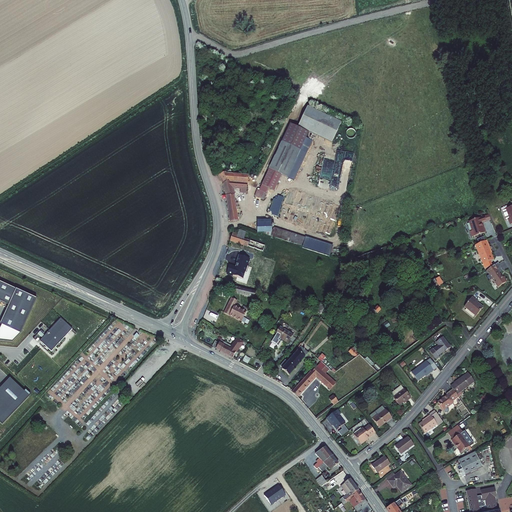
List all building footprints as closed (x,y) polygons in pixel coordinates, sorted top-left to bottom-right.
[(310,105),(300,125),(334,141),(344,120),(310,105)] [(207,135),(218,140),(220,135),(214,133),(215,131),(213,130),(219,113),(213,111),(206,128),(209,130),(207,135)] [(231,129),(236,131),(241,121),(235,118),(231,129)] [(346,130),(348,138),(354,136),(353,128),(346,130)] [(309,152),(285,140),(269,174),(276,177),(279,172),(296,180),(309,152)] [(224,184),(232,222),(238,221),(235,189),(242,189),(242,193),(248,193),(250,176),(232,173),(231,170),(220,175),(224,184)] [(259,191),(266,193),(268,186),(261,184),(259,191)] [(275,200),(271,212),(280,214),(285,198),(280,196),(279,201),(275,200)] [(488,221),(486,216),(470,221),(474,231),(471,231),(473,237),(487,232),(485,227),(484,227),(482,223),(488,221)] [(271,235),(306,247),(309,239),(273,228),(273,220),(259,221),(259,233),(272,233),(271,235)] [(230,252),(227,266),(252,273),(254,265),(252,265),(256,250),(266,253),(268,247),(247,241),(249,234),(242,232),(240,236),(236,235),(233,243),(252,249),(247,263),(238,261),(239,257),(232,255),(233,253),(230,252)] [(485,264),(495,259),(491,248),(488,240),(477,245),(485,264)] [(488,270),(491,275),(489,276),(492,280),(494,279),(500,287),(509,281),(506,276),(505,277),(501,272),(503,271),(501,268),(502,268),(499,264),(500,264),(499,263),(488,270)] [(38,299),(0,281),(0,300),(10,305),(1,324),(21,334),(38,299)] [(234,287),(232,294),(256,299),(257,292),(234,287)] [(477,316),(484,308),(480,305),(480,304),(480,305),(479,305),(478,303),(479,302),(473,297),(465,307),(477,316)] [(234,300),(227,315),(244,323),(248,313),(237,307),(239,303),(234,300)] [(222,314),(217,325),(222,328),(228,316),(222,314)] [(75,329),(63,318),(42,340),(54,351),(75,329)] [(284,325),(283,328),(295,335),(296,333),(284,325)] [(283,328),(278,336),(290,343),(295,335),(283,328)] [(432,352),(438,360),(442,357),(440,356),(445,352),(445,353),(452,348),(444,337),(438,343),(440,346),(435,350),(435,349),(432,352)] [(223,351),(222,353),(235,360),(239,354),(240,355),(246,343),(240,339),(237,338),(231,349),(226,346),(227,343),(222,341),(218,348),(223,351)] [(284,370),(292,376),(311,353),(303,346),(290,362),(288,360),(283,366),(285,368),(284,370)] [(354,348),(351,352),(356,357),(359,353),(354,348)] [(321,383),(330,391),(333,388),(333,389),(338,384),(337,384),(339,381),(333,376),(331,378),(324,371),(328,366),(323,362),(314,371),(311,374),(311,373),(294,392),(300,397),(319,376),(324,380),(321,383)] [(413,373),(419,381),(431,372),(432,373),(435,371),(428,362),(413,373)] [(450,386),(454,391),(455,393),(459,390),(460,390),(473,380),(466,372),(453,382),(454,383),(450,386)] [(0,388),(0,422),(3,425),(29,397),(10,379),(0,388)] [(392,394),(401,405),(409,399),(411,400),(413,398),(405,388),(402,391),(399,388),(392,394)] [(439,403),(445,411),(453,404),(452,403),(459,398),(455,393),(454,391),(447,396),(448,396),(439,403)] [(331,399),(336,405),(340,402),(335,397),(335,398),(334,397),(331,399)] [(374,419),(381,428),(394,418),(387,410),(384,406),(375,414),(374,413),(371,416),(373,419),(374,419)] [(336,425),(340,430),(348,423),(342,415),(343,414),(340,410),(329,419),(335,426),(336,425)] [(419,426),(425,435),(437,426),(438,427),(443,423),(437,416),(432,420),(430,416),(425,421),(419,426)] [(356,435),(363,445),(368,441),(367,440),(378,432),(372,425),(366,430),(365,428),(356,435)] [(449,434),(453,438),(463,430),(459,426),(449,434)] [(453,442),(463,454),(471,448),(468,443),(471,441),(463,430),(453,438),(455,441),(453,442)] [(397,446),(403,454),(416,445),(410,437),(397,446)] [(320,459),(318,461),(320,465),(319,466),(319,465),(318,466),(319,468),(320,467),(328,461),(327,460),(333,456),(325,448),(316,454),(320,459)] [(459,462),(467,476),(484,468),(476,454),(459,462)] [(339,464),(333,456),(327,460),(328,461),(320,467),(323,472),(329,467),(331,469),(333,467),(334,468),(339,464)] [(374,466),(379,473),(392,464),(386,456),(374,466)] [(323,472),(320,467),(319,468),(318,466),(319,465),(319,466),(320,465),(318,461),(317,462),(318,464),(315,467),(317,470),(319,468),(323,472)] [(399,486),(404,493),(414,486),(404,472),(391,481),(396,488),(399,486)] [(317,481),(322,487),(327,483),(323,477),(317,481)] [(347,503),(348,502),(362,492),(352,481),(343,488),(348,496),(344,499),(347,503)] [(500,495),(498,485),(484,488),(485,493),(481,494),(479,487),(469,489),(473,511),(503,511),(503,509),(501,509),(499,500),(497,498),(496,498),(496,496),(499,495),(500,495)] [(264,496),(272,506),(286,496),(278,486),(264,496)] [(358,498),(365,509),(371,505),(362,492),(348,502),(349,504),(358,498)] [(404,499),(409,509),(412,507),(407,498),(404,499)] [(393,511),(404,511),(409,510),(408,508),(404,511),(399,503),(391,508),(393,511)]
